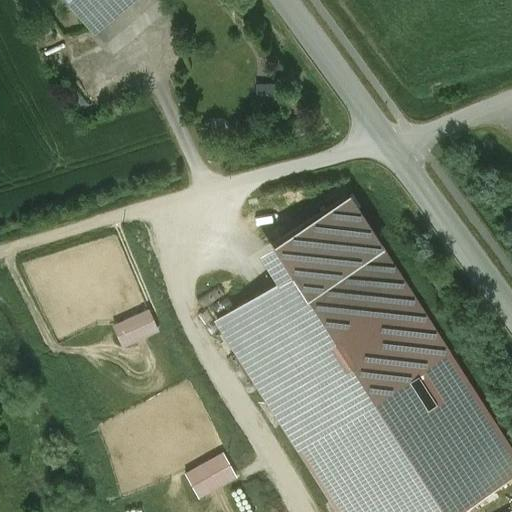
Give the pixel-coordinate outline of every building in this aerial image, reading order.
[(67,0),(94,32),(97,29),(96,28),(129,0),(67,0)] [(281,99),(280,81),(257,82),(258,100),(281,99)] [(275,240),(293,269),(307,292),(379,246),(346,195),(275,240)] [(293,269),(217,317),(299,447),(447,352),(379,246),(307,292),(293,269)] [(511,452),(447,352),(299,447),(340,511),(421,511),(433,505),(437,511),(455,511),(511,475),(511,452)]
